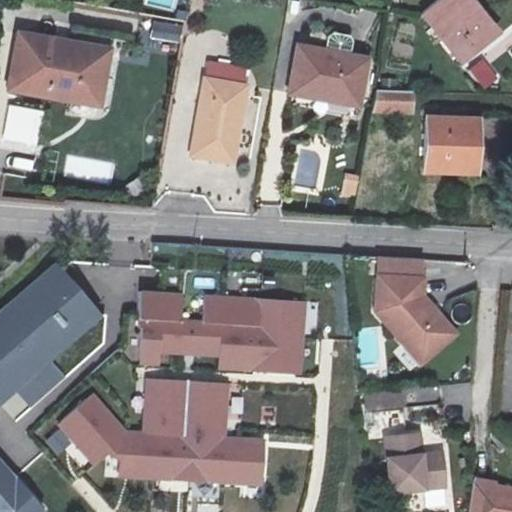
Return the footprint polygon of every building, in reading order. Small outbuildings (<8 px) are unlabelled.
[(435,0),(422,11),(457,56),(490,32),(466,1),(466,0),(435,0)] [(497,32),(471,0),(466,0),(466,1),(490,32),(457,56),(462,62),(477,50),(476,48),(497,32)] [(183,41),(181,23),(143,27),(145,45),(183,41)] [(105,117),(115,61),(16,43),(5,98),(105,117)] [(289,100),(324,107),(326,98),(360,104),(367,65),(298,52),(289,100)] [(484,57),(468,70),(484,91),(500,78),(484,57)] [(210,61),(206,77),(243,85),(247,69),(210,61)] [(248,87),(243,85),(206,77),(204,77),(188,159),(233,168),(248,87)] [(378,90),(373,113),(409,115),(412,91),(378,90)] [(359,113),(360,104),(326,98),(324,107),(359,113)] [(0,148),(36,156),(45,111),(7,104),(0,139),(0,148)] [(478,172),(481,120),(431,117),(428,170),(478,172)] [(297,150),(296,191),(324,192),(325,150),(297,150)] [(344,174),(340,194),(354,197),(358,177),(344,174)] [(0,511),(41,511),(0,464),(0,403),(98,318),(55,267),(0,312),(0,511)] [(420,280),(375,277),(373,312),(404,347),(410,341),(426,359),(453,335),(437,317),(430,317),(426,312),(429,308),(419,296),(420,280)] [(145,293),(141,364),(159,365),(159,352),(221,355),(220,370),(300,374),(303,302),(206,297),(204,323),(179,321),(181,295),(145,293)] [(359,328),(362,372),(386,370),(383,327),(359,328)] [(410,341),(404,347),(419,365),(426,359),(410,341)] [(227,383),(147,380),(144,433),(128,433),(95,398),(60,425),(94,464),(110,452),(120,458),(120,478),(261,485),(265,440),(224,439),(227,383)] [(364,395),(365,413),(402,410),(401,392),(364,395)] [(400,416),(370,419),(371,432),(365,433),(365,440),(402,438),(400,416)] [(386,499),(440,495),(437,462),(416,464),(414,442),(382,445),(386,499)] [(493,490),(472,486),(468,511),(511,511),(511,495),(492,493),(493,490)]
